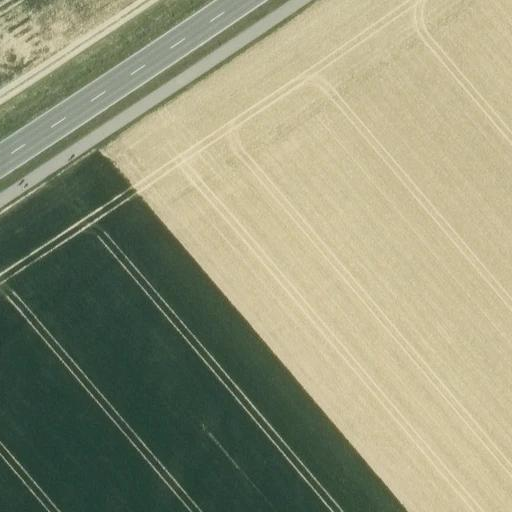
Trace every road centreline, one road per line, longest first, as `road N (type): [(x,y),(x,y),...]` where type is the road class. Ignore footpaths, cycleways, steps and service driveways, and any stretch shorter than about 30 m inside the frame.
road 1 (track): [(0,202),(304,0)]
road 2 (secondary): [(0,164),(241,0)]
road 3 (track): [(0,104),(155,0)]
